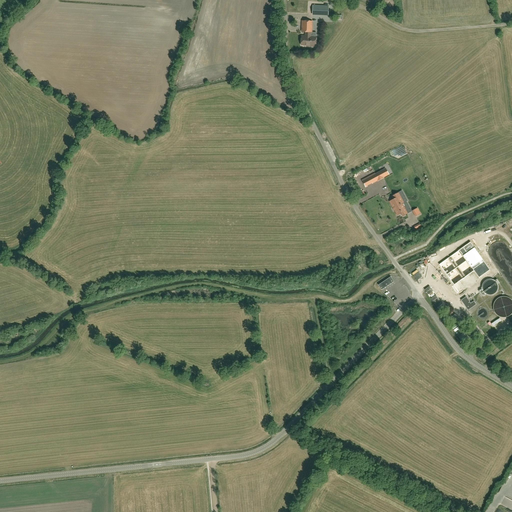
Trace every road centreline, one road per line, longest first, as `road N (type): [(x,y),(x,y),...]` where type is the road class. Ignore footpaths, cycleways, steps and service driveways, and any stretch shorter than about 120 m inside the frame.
road 1 (unclassified): [(0,480),(258,452),(418,295)]
road 2 (unclassified): [(418,295),(355,207),(306,110),(283,0)]
road 3 (track): [(511,23),(417,31),(341,0)]
road 4 (unclassified): [(511,387),(462,353),(418,295)]
